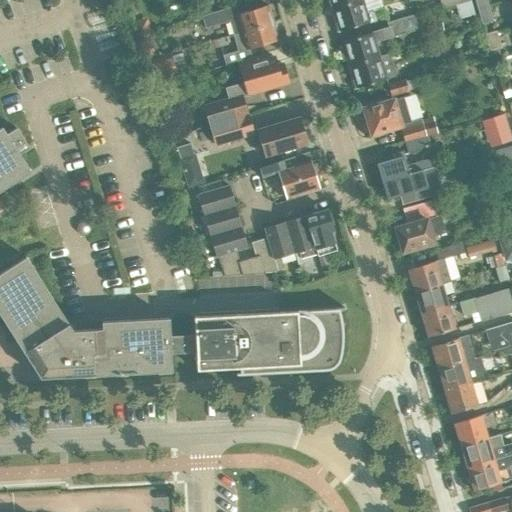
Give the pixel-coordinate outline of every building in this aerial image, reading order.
[(327,0),(330,9),(360,0),(327,0)] [(363,0),(360,0),(330,9),(334,22),(336,21),(339,31),(376,20),(373,12),(367,13),(363,0)] [(468,0),(438,0),(441,8),(469,0),(468,0)] [(474,0),(477,9),(488,5),(486,0),(474,0)] [(233,34),(272,22),(267,4),(238,12),(236,5),(202,16),(206,28),(229,21),(233,34)] [(488,5),(477,9),(482,24),(493,21),(488,5)] [(344,53),(347,66),(379,56),(375,42),(422,28),(418,14),(387,23),(388,28),(342,41),(345,53),(344,53)] [(238,51),(277,40),(272,22),(233,34),(238,51)] [(496,30),(486,33),(484,33),(489,50),(501,47),(496,30)] [(479,42),(468,44),(471,55),(482,52),(479,42)] [(177,77),(171,54),(145,62),(152,84),(177,77)] [(353,77),(356,88),(392,78),(395,77),(389,54),(347,66),(351,78),(353,77)] [(202,104),(209,125),(249,113),(244,97),(247,96),(247,94),(257,90),(289,81),(284,64),(278,66),(276,57),(257,63),(256,59),(238,64),(244,82),(225,88),(228,97),(202,104)] [(416,77),(405,81),(408,90),(409,91),(418,88),(416,77)] [(388,85),(391,95),(408,90),(405,81),(405,79),(388,85)] [(405,142),(426,136),(421,118),(411,121),(403,97),(363,109),(371,134),(400,125),(405,142)] [(249,113),(209,125),(209,127),(215,146),(255,134),(249,114),(249,113)] [(511,139),(511,138),(504,113),(482,120),(487,138),(492,136),(494,145),(511,139)] [(308,143),(299,116),(256,129),(264,156),(308,143)] [(0,208),(11,202),(3,189),(29,172),(18,155),(29,147),(16,127),(5,134),(1,128),(0,128),(0,208)] [(426,136),(405,142),(408,153),(429,147),(426,136)] [(190,143),(176,147),(180,158),(178,159),(186,188),(203,183),(194,154),(190,143)] [(511,144),(495,150),(503,178),(511,175),(511,144)] [(377,164),(382,182),(435,167),(432,157),(406,165),(402,150),(393,153),(395,158),(377,164)] [(282,159),(257,168),(258,171),(260,178),(278,172),(286,197),(317,187),(316,184),(319,183),(316,172),(313,173),(309,160),(311,160),(309,151),(282,159)] [(382,182),(387,199),(401,195),(404,203),(402,203),(402,204),(443,193),(435,167),(382,182)] [(233,206),(227,186),(197,195),(203,217),(233,206)] [(403,208),(407,224),(396,228),(403,252),(433,243),(431,236),(445,232),(440,215),(448,212),(444,196),(403,208)] [(203,217),(209,237),(240,227),(233,206),(203,217)] [(326,209),(305,215),(315,246),(317,254),(318,256),(337,251),(331,230),(332,229),(326,209)] [(305,215),(284,221),(294,252),(298,265),(302,263),(301,259),(317,254),(315,246),(305,215)] [(294,252),(284,221),(263,228),(266,238),(267,238),(274,258),(275,258),(294,252)] [(216,258),(218,257),(218,256),(237,251),(246,248),(240,227),(209,237),(216,258)] [(463,235),(466,242),(482,237),(480,230),(463,235)] [(511,235),(499,239),(505,262),(511,259),(511,235)] [(224,276),(224,277),(279,271),(275,258),(274,258),(267,238),(266,238),(251,243),(255,258),(240,262),(237,251),(218,256),(218,257),(224,276)] [(465,247),(468,257),(496,250),(493,239),(465,247)] [(444,259),(443,258),(465,252),(462,242),(435,250),(438,261),(444,259)] [(501,253),(486,257),(490,269),(505,264),(501,253)] [(0,315),(39,377),(170,370),(169,349),(168,334),(167,318),(100,321),(100,329),(72,330),(65,318),(23,254),(0,268),(0,315)] [(434,262),(408,270),(415,292),(415,293),(441,285),(441,283),(450,280),(460,277),(454,256),(444,259),(438,261),(434,262)] [(495,268),(499,282),(509,279),(505,265),(495,268)] [(441,285),(415,293),(421,315),(448,307),(441,285)] [(478,311),(481,321),(511,312),(511,302),(508,288),(460,302),(463,316),(478,311)] [(193,331),(168,333),(168,334),(169,349),(169,350),(194,349),(195,368),(211,367),(238,366),(239,371),(235,372),(235,373),(325,369),(330,368),(334,366),(337,363),(339,359),(341,349),(342,339),(342,331),(341,323),(340,315),(338,310),(344,309),(343,306),(340,307),(335,308),(330,309),(322,309),(193,315),(193,331)] [(448,307),(421,315),(428,337),(455,330),(448,307)] [(511,320),(484,329),(490,351),(511,344),(511,320)] [(431,347),(438,369),(464,361),(474,358),(468,336),(431,347)] [(464,361),(438,369),(445,392),(471,384),(470,382),(486,377),(483,367),(480,356),(474,358),(464,361)] [(471,384),(445,392),(451,414),(477,407),(471,386),(471,384)] [(486,438),(480,416),(454,424),(461,446),(500,435),(500,434),(486,438)] [(461,446),(467,468),(511,454),(511,442),(503,445),(500,435),(461,446)] [(511,454),(467,468),(474,490),(511,478),(511,477),(509,466),(511,465),(511,454)] [(505,497),(490,502),(491,511),(499,511),(508,509),(505,497)] [(491,511),(490,502),(469,508),(469,511),(491,511)]
